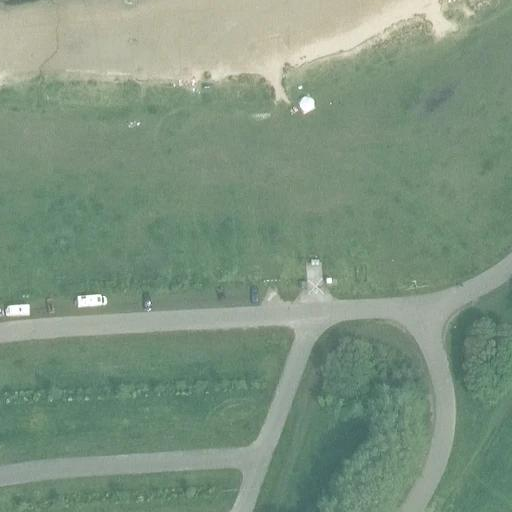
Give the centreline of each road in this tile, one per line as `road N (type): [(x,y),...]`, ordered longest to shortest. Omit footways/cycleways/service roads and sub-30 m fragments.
road 1 (unclassified): [(0,331),(428,304)]
road 2 (unclassified): [(416,511),(448,395),(428,304)]
